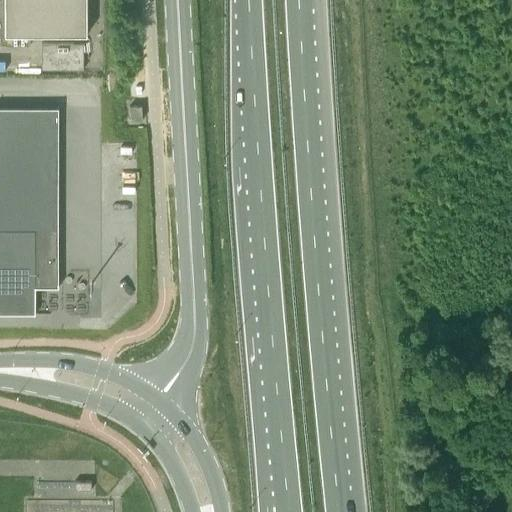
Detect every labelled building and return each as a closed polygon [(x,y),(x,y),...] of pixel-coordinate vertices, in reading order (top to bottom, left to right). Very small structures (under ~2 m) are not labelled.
[(30,35),(87,35),(87,0),(0,0),(0,34),(0,35),(0,45),(30,45),(30,35)] [(83,69),(83,43),(41,43),(41,69),(83,69)] [(143,120),(142,105),(129,106),(130,121),(143,120)] [(58,287),(58,267),(59,106),(0,106),(0,312),(35,313),(35,287),(58,287)] [(91,481),(75,480),(75,488),(91,489),(91,481)]
